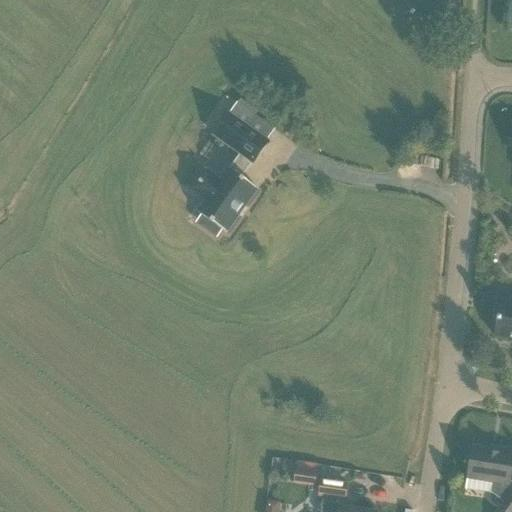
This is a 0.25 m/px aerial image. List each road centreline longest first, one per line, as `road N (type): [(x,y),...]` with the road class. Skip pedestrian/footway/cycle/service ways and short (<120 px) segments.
road 1 (unclassified): [(444,386),(471,76)]
road 2 (unclassified): [(426,511),(444,386)]
